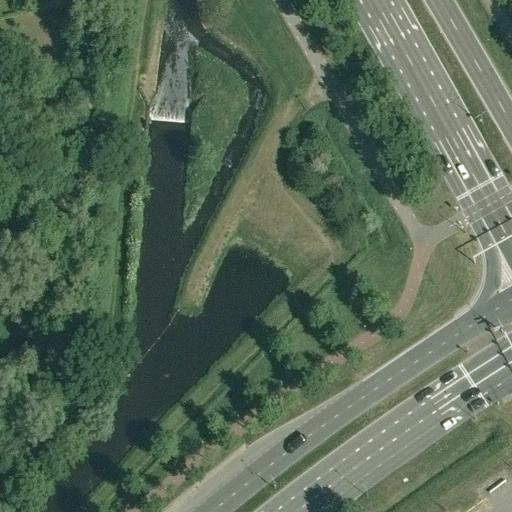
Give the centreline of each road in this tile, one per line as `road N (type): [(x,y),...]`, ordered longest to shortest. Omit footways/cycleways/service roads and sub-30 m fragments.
road 1 (secondary): [(511,296),(368,392),(212,511)]
road 2 (primary): [(371,0),(511,246)]
road 3 (unclassified): [(281,0),(426,239)]
road 4 (secondary): [(297,511),(511,360)]
road 5 (primary): [(511,125),(441,0)]
